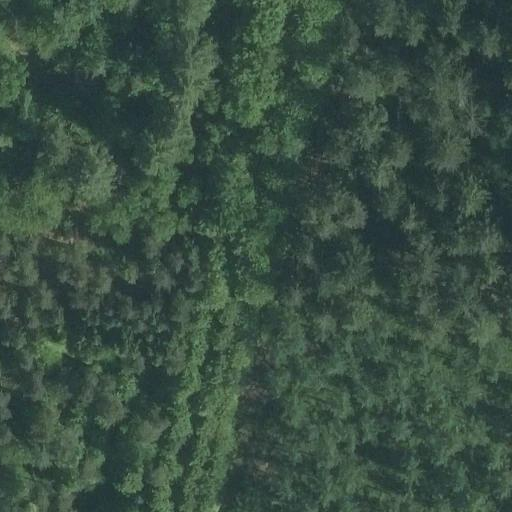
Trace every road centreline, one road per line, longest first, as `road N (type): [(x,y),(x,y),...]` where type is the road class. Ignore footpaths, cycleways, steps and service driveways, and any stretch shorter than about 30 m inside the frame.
road 1 (track): [(168,511),(276,0)]
road 2 (track): [(221,271),(0,254)]
